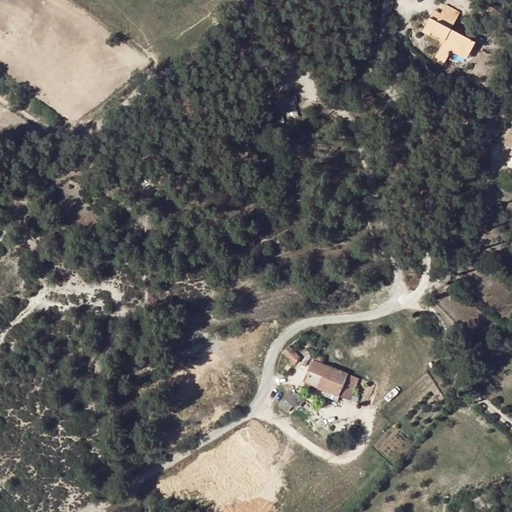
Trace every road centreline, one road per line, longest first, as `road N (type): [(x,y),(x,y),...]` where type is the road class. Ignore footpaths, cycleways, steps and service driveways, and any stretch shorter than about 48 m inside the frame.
road 1 (unclassified): [(404,301),(370,316),(293,329),(273,351),(255,406),(88,511)]
road 2 (residential): [(404,301),(355,133),(331,99),(264,42),(252,25),(257,0)]
road 3 (unclassified): [(387,0),(377,66),(423,139),(428,179),(425,263),(404,301)]
road 4 (unknown): [(404,301),(431,314),(458,383),(511,428)]
